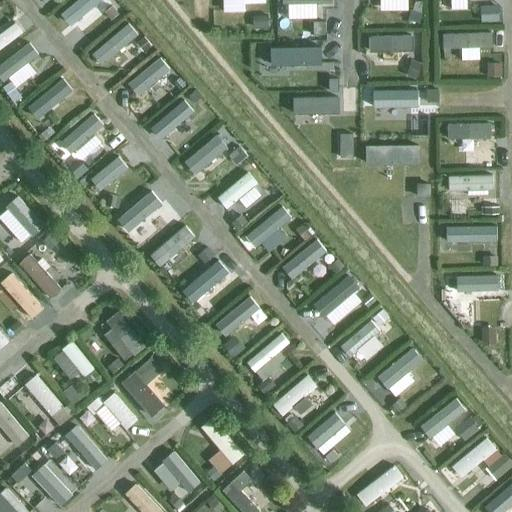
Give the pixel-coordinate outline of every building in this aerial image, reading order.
[(77,0),(61,14),(72,27),(102,0),(77,0)] [(396,0),(397,8),(416,7),(415,0),(396,0)] [(117,3),(104,11),(111,21),(124,13),(117,3)] [(497,20),(498,5),(482,4),(481,19),(497,20)] [(268,26),(268,15),(253,15),(253,27),(268,26)] [(128,21),(93,54),(104,66),(139,32),(128,21)] [(327,40),(327,22),(310,22),(310,40),(327,40)] [(0,34),(0,50),(26,35),(19,23),(0,34)] [(444,50),(463,51),(463,59),(481,60),(482,45),(493,46),(494,33),(445,30),(444,50)] [(415,51),(415,33),(369,33),(369,55),(397,55),(397,51),(415,51)] [(0,76),(5,83),(41,55),(30,41),(0,64),(0,76)] [(132,78),(141,89),(170,68),(162,56),(132,78)] [(502,77),(502,61),(488,61),(488,77),(502,77)] [(27,106),(34,117),(66,96),(58,85),(27,106)] [(184,99),(153,126),(163,137),(194,111),(184,99)] [(58,144),(73,160),(101,136),(86,120),(58,144)] [(449,120),(448,137),(492,139),(493,123),(449,120)] [(185,161),(194,171),(206,162),(205,161),(226,143),(218,133),(185,161)] [(492,162),(490,148),(476,149),(478,164),(492,162)] [(119,154),(92,178),(102,189),(129,166),(119,154)] [(70,169),(84,175),(88,165),(74,159),(70,169)] [(216,196),(225,209),(260,184),(251,171),(216,196)] [(496,174),(448,174),(448,196),(496,196),(496,174)] [(151,191),(122,214),(131,226),(160,203),(151,191)] [(16,198),(0,215),(0,218),(28,244),(46,225),(16,198)] [(278,226),(287,217),(278,207),(249,233),(266,252),(286,235),(278,226)] [(167,269),(198,237),(184,223),(153,255),(167,269)] [(447,241),(498,243),(499,227),(448,224),(447,241)] [(45,254),(59,243),(51,233),(37,243),(45,254)] [(319,237),(286,263),(296,275),(328,249),(319,237)] [(20,261),(51,299),(65,288),(34,251),(20,261)] [(191,300),(205,288),(213,297),(230,282),(213,263),(182,290),(191,300)] [(501,290),(502,272),(444,269),(442,303),(459,304),(460,287),(501,290)] [(326,316),(361,286),(349,272),(314,302),(326,316)] [(10,306),(32,324),(47,305),(25,288),(10,306)] [(219,320),(227,331),(261,306),(253,295),(219,320)] [(476,322),(476,300),(459,301),(459,322),(476,322)] [(378,334),(392,321),(382,309),(341,345),(352,358),(360,351),(368,359),(386,343),(378,334)] [(118,310),(107,320),(112,326),(105,333),(128,359),(146,343),(118,310)] [(272,356),(288,343),(280,333),(246,362),(262,380),(280,365),(272,356)] [(74,340),(51,357),(72,385),(95,367),(74,340)] [(389,383),(423,360),(414,347),(380,371),(389,383)] [(153,353),(122,381),(152,415),(184,386),(170,370),(169,370),(153,353)] [(427,365),(421,375),(432,383),(438,372),(427,365)] [(23,385),(48,417),(64,405),(38,373),(23,385)] [(307,373),(272,404),(282,416),(318,384),(307,373)] [(88,404),(111,435),(136,417),(116,390),(102,401),(99,396),(88,404)] [(433,438),(467,408),(455,395),(421,425),(433,438)] [(305,396),(292,409),(300,417),(314,405),(305,396)] [(0,424),(13,445),(25,437),(1,399),(0,399),(0,424)] [(306,435),(315,446),(346,419),(337,408),(306,435)] [(293,410),(283,416),(292,430),(302,424),(293,410)] [(462,437),(482,429),(475,413),(455,421),(462,437)] [(214,415),(201,426),(220,448),(208,459),(221,474),(246,453),(214,415)] [(66,434),(97,469),(109,459),(78,423),(66,434)] [(487,434),(451,465),(462,477),(497,446),(487,434)] [(499,477),(511,466),(511,460),(499,446),(484,460),(499,477)] [(156,467),(184,499),(203,482),(175,450),(156,467)] [(60,498),(70,488),(39,457),(19,478),(27,487),(38,476),(60,498)] [(395,462),(357,494),(367,506),(405,474),(395,462)] [(257,511),(259,511),(240,490),(251,480),(242,471),(222,490),(242,511),(257,511)] [(511,482),(482,509),(484,511),(505,511),(511,506),(511,482)] [(161,511),(134,484),(126,492),(146,511),(161,511)] [(0,496),(0,498),(12,511),(29,511),(10,489),(0,496)] [(397,511),(406,511),(410,510),(400,495),(390,501),(397,511)] [(206,497),(198,509),(202,511),(216,511),(220,507),(206,497)]
